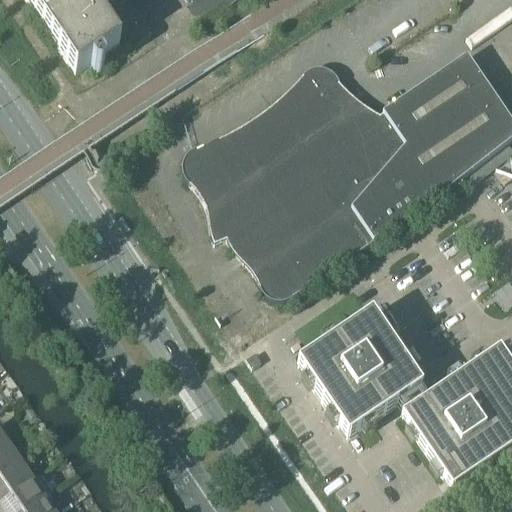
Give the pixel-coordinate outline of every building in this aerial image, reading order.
[(21,0),(74,79),(89,68),(93,75),(98,76),(102,74),(103,69),(106,66),(102,60),(118,49),(84,0),(21,0)] [(285,306),(289,304),(288,304),(438,203),(511,145),(511,132),(464,62),(380,119),(381,120),(378,122),(370,117),(362,112),(354,106),(350,102),(346,99),(343,96),(340,92),(336,89),(335,86),(334,84),(333,83),(332,81),(331,80),(328,78),(325,76),(323,75),(322,75),(318,74),(316,74),(312,75),(309,76),(306,77),(304,78),(301,81),(297,86),(288,95),(279,103),(275,107),(270,111),(265,115),(255,123),(250,126),(240,133),(234,136),(223,142),(217,145),(211,147),(199,152),(192,155),(190,156),(187,158),(186,159),(183,162),(182,163),(182,165),(181,166),(180,168),(180,170),(180,172),(179,174),(179,175),(180,177),(180,179),(181,181),(181,182),(182,184),(183,186),(184,187),(185,188),(192,195),(197,201),(200,207),(203,214),(205,221),(206,228),(207,236),(209,243),(211,250),(224,245),(227,252),(230,257),(234,263),(246,274),(250,280),(254,287),(257,294),(257,296),(258,298),(259,299),(260,301),(263,303),(264,304),(266,305),(269,307),(273,308),(275,308),(277,308),(278,308),(280,308),(284,307),(285,306)] [(295,370),(295,371),(345,445),(420,394),(369,319),(295,370)] [(511,377),(497,355),(398,422),(449,497),(511,453),(511,377)] [(249,375),(258,368),(252,359),(243,365),(249,375)] [(0,480),(20,467),(8,449),(0,453),(0,480)] [(20,467),(0,480),(0,506),(32,485),(20,467)] [(32,485),(0,506),(0,511),(31,511),(44,503),(53,498),(40,479),(32,485)] [(50,511),(44,503),(31,511),(50,511)]
